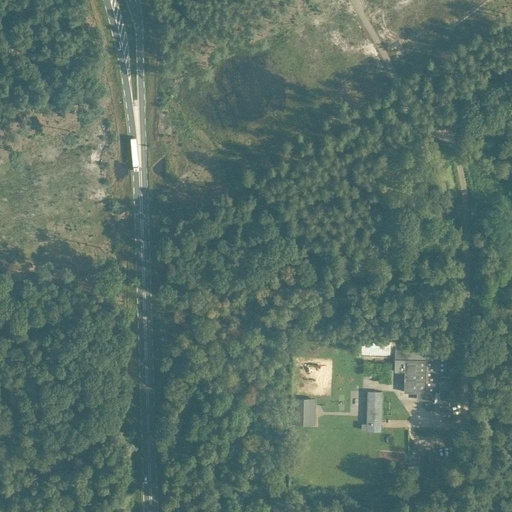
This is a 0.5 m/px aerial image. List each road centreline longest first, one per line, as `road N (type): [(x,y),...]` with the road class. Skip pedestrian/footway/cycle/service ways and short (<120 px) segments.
road 1 (unclassified): [(459,403),(465,201),(455,155),(445,136),(419,124),(352,0)]
road 2 (secondary): [(150,511),(138,141)]
road 3 (secondary): [(109,0),(138,141)]
road 4 (secondary): [(138,141),(134,0)]
